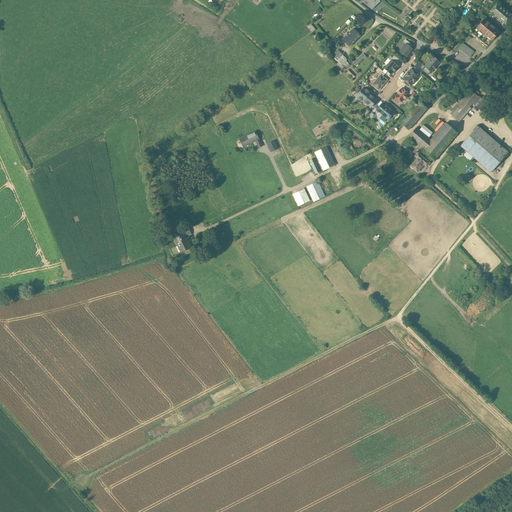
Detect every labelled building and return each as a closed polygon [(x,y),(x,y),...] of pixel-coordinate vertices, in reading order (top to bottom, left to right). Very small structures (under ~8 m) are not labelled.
[(378,0),(364,0),(363,1),(372,10),(380,1),(378,0)] [(511,16),(511,15),(497,3),(490,11),(506,25),(511,16)] [(499,32),(484,19),(477,28),(485,35),(484,36),(486,38),(487,37),(492,41),(499,32)] [(315,29),(310,23),(307,26),(312,32),(315,29)] [(353,29),(342,40),(349,47),(360,36),(353,29)] [(412,45),(405,40),(403,42),(406,44),(410,48),(412,45)] [(410,48),(406,44),(399,52),(406,57),(412,49),(410,48)] [(474,52),(463,44),(459,49),(470,57),(474,52)] [(347,59),(338,50),(332,56),(341,65),(345,60),(347,59)] [(363,54),(353,63),(356,66),(364,58),(365,59),(366,57),(363,54)] [(401,60),(394,55),(390,60),(391,60),(397,65),(401,60)] [(439,62),(433,56),(424,67),(431,72),(439,62)] [(397,65),(391,60),(384,69),(391,75),(398,66),(397,65)] [(412,70),(419,75),(424,68),(418,63),(412,70)] [(385,73),(378,68),(375,71),(380,75),(383,76),(385,73)] [(412,70),(411,69),(407,74),(415,81),(419,76),(419,75),(412,70)] [(415,81),(407,74),(403,79),(404,80),(410,85),(411,86),(415,81)] [(380,75),(372,85),(378,90),(387,80),(383,76),(380,75)] [(408,88),(407,86),(404,89),(409,93),(408,93),(410,95),(413,92),(408,88)] [(369,92),(364,88),(358,95),(360,96),(359,98),(362,101),(363,100),(371,107),(376,100),(370,94),(369,92)] [(402,88),(400,90),(397,93),(398,93),(395,97),(401,102),(404,99),(405,99),(407,96),(406,96),(408,93),(409,93),(404,89),(402,88)] [(462,101),(450,114),(451,115),(457,121),(459,122),(471,108),(469,107),(472,104),(481,111),(488,104),(479,96),(478,97),(472,91),(466,98),(464,97),(461,100),(462,101)] [(416,99),(412,95),(407,101),(413,106),(399,122),(408,130),(427,109),(419,101),(416,99)] [(394,112),(386,105),(385,105),(383,103),(379,107),(377,110),(388,119),(394,112)] [(435,129),(437,130),(444,122),(442,121),(435,129)] [(446,123),(431,141),(416,128),(409,135),(424,148),(422,150),(428,155),(432,159),(434,160),(457,133),(446,123)] [(476,159),(493,140),(477,126),(461,146),(476,159)] [(255,132),(241,139),(244,146),(255,141),(257,143),(260,142),(255,132)] [(493,140),(476,159),(491,172),(508,152),(493,140)] [(271,152),(277,149),(274,141),(267,144),(271,152)] [(329,152),(314,159),(314,158),(309,160),(316,174),(335,165),(329,152)] [(424,159),(418,153),(415,156),(417,158),(414,162),(413,162),(411,165),(410,166),(417,172),(422,167),(424,164),(426,166),(429,163),(424,159)] [(361,161),(342,168),(346,176),(364,169),(361,161)] [(317,180),(306,185),(314,202),(325,197),(317,180)] [(303,187),(292,192),(300,209),(311,203),(303,187)] [(184,235),(175,239),(178,245),(177,246),(181,252),(191,247),(188,241),(187,241),(184,235)]
